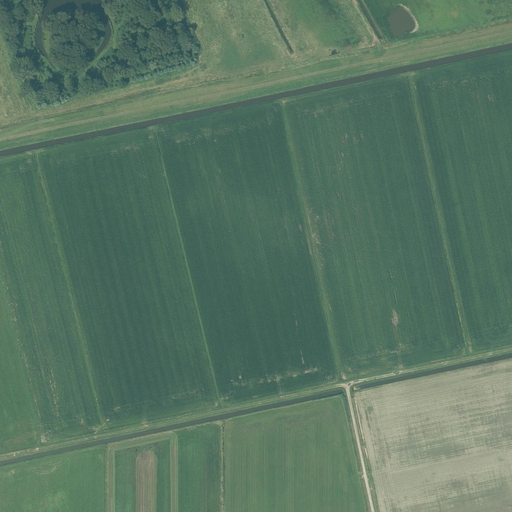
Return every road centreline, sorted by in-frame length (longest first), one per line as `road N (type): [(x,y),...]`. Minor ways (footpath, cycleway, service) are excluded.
road 1 (track): [(0,457),(511,349)]
road 2 (unclassified): [(372,511),(346,384)]
